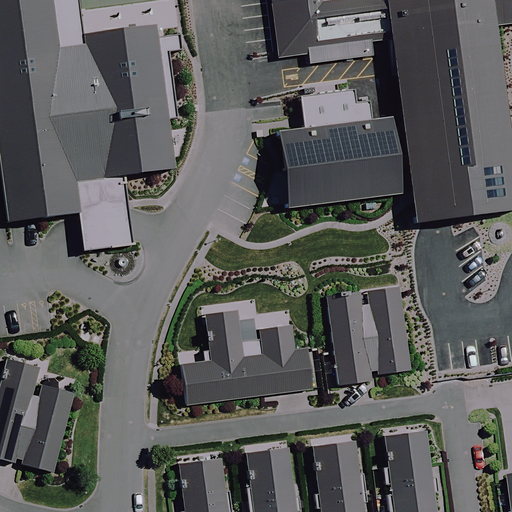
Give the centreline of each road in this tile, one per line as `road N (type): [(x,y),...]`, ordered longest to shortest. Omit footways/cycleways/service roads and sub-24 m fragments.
road 1 (residential): [(138,313),(223,138),(225,72),(214,0)]
road 2 (residential): [(133,443),(453,403)]
road 3 (residential): [(138,313),(56,275),(0,283)]
